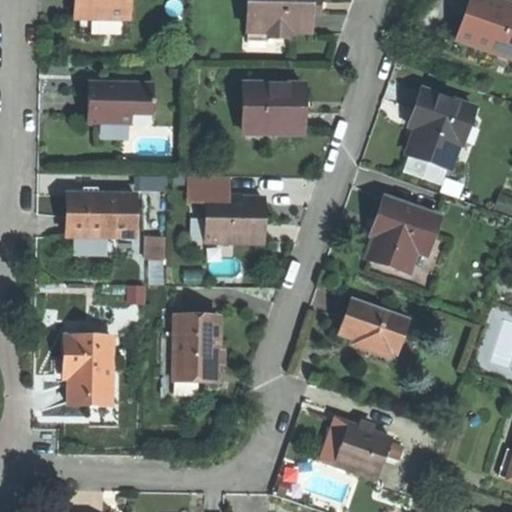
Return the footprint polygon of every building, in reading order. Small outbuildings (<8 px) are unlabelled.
[(130,0),(76,0),(76,19),(130,20),(130,0)] [(250,0),(249,33),(270,33),(270,40),(291,40),(291,34),(312,34),(312,14),(312,0),(250,0)] [(322,0),(312,0),(312,14),(322,15),(322,8),(322,0)] [(457,38),(511,57),(511,7),(491,0),(470,0),(465,16),(457,38)] [(270,43),(270,40),(270,33),(249,33),(249,43),(270,43)] [(89,108),(88,125),(132,126),(132,117),(152,117),(153,87),(90,85),(89,108)] [(306,87),(246,86),(245,135),(305,136),(305,113),(306,87)] [(475,108),(422,90),(416,111),(411,125),(417,128),(408,155),(450,169),(459,143),(463,144),(475,108)] [(152,127),(152,117),(132,117),(132,126),(152,127)] [(137,197),(68,195),(68,217),(67,239),(135,241),(137,197)] [(373,238),(366,257),(410,273),(418,252),(427,255),(440,217),(385,198),(377,220),(371,237),(373,238)] [(267,201),(209,200),(208,243),(266,243),(266,224),(267,201)] [(167,258),(166,234),(146,235),(147,259),(167,258)] [(412,321),(351,300),(344,318),(340,333),(362,340),(359,348),(391,359),(398,338),(405,340),(412,321)] [(219,321),(176,319),(174,380),(197,380),(218,381),(219,321)] [(114,340),(65,339),(65,362),(71,362),(71,382),(70,408),(91,409),(91,400),(112,400),(114,340)] [(112,409),(112,400),(91,400),(91,409),(112,409)] [(322,461),(334,465),(349,423),(337,419),(329,439),(322,461)] [(334,465),(378,480),(393,438),(349,423),(334,465)] [(498,474),(508,477),(511,465),(511,449),(506,447),(498,474)]
